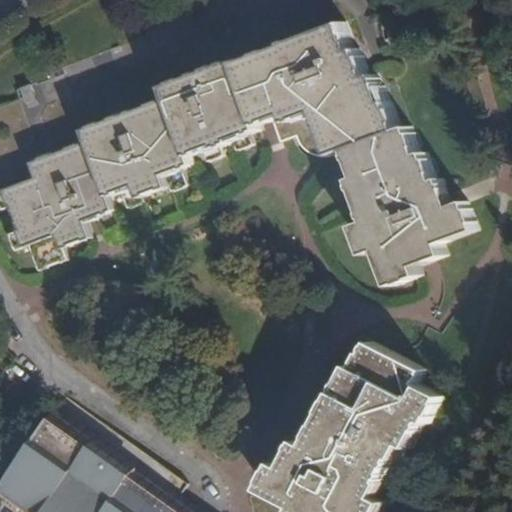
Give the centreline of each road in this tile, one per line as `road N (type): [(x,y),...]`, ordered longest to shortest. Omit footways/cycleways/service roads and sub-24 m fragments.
road 1 (unknown): [(9,312),(87,265),(269,193)]
road 2 (residential): [(0,297),(48,358),(173,456)]
